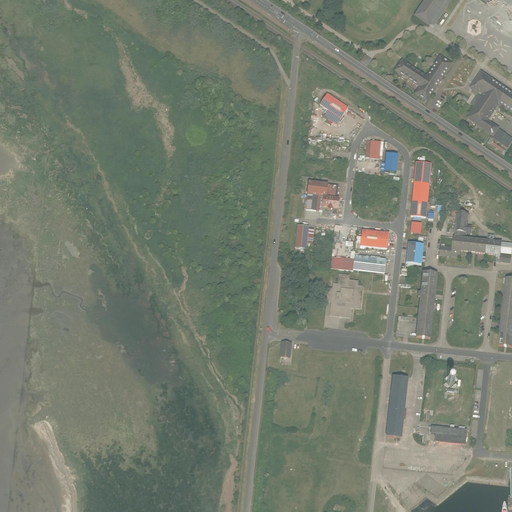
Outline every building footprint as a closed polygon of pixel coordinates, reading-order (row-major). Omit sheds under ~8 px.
[(423,0),(415,14),(429,23),(430,21),(435,24),(445,10),(451,0),(423,0)] [(372,60),(365,55),(361,62),(367,66),(372,60)] [(440,55),(426,75),(402,59),(394,71),(418,87),(414,93),(428,102),(436,89),(453,64),(440,55)] [(489,121),(499,105),(511,113),(511,91),(481,71),(476,79),(474,82),(471,86),(470,88),(478,94),(480,92),(483,94),(467,118),(475,124),(483,129),(494,137),(499,128),(489,121)] [(347,110),(326,95),(318,106),(326,112),(323,117),(336,126),(347,110)] [(511,137),(499,128),(494,137),(493,138),(507,148),(511,140),(511,137)] [(380,142),(370,141),(368,159),(379,160),(380,142)] [(399,153),(387,152),(385,170),(397,171),(399,153)] [(417,163),(412,218),(428,220),(434,165),(417,163)] [(328,183),(307,181),(306,194),(317,195),(323,196),(326,196),(328,185),(328,183)] [(338,186),(328,185),(326,196),(337,197),(338,186)] [(304,210),(316,211),(317,195),(306,194),(304,210)] [(338,208),(339,197),(337,197),(326,196),(323,196),(322,207),(338,208)] [(455,236),(466,237),(466,233),(471,233),(472,226),(467,225),(469,213),(457,212),(455,236)] [(410,233),(420,234),(421,223),(411,223),(410,233)] [(308,227),(297,226),(294,249),(306,250),(307,244),(308,229),(308,227)] [(390,234),(362,232),(361,247),(389,249),(390,234)] [(511,242),(466,237),(455,236),(453,236),(452,247),(439,246),(438,256),(448,257),(460,259),(461,252),(474,253),(496,255),(495,261),(499,262),(505,262),(511,263),(511,250),(511,242)] [(424,246),(408,245),(406,264),(422,266),(424,246)] [(355,271),(385,274),(386,259),(356,256),(355,271)] [(417,297),(420,297),(417,318),(415,338),(423,339),(430,339),(434,307),(435,297),(437,273),(430,272),(422,272),(420,291),(417,291),(417,297)] [(331,289),(326,289),(325,302),(330,302),(329,317),(349,318),(350,309),(361,310),(362,287),(357,287),(358,282),(348,281),(349,276),(337,275),(337,284),(332,284),(331,289)] [(511,278),(505,278),(501,327),(499,346),(506,347),(511,347),(511,278)] [(292,343),(283,342),(281,358),(290,359),(292,343)] [(409,379),(394,377),(392,392),(389,421),(387,438),(403,439),(409,379)] [(468,430),(431,427),(431,435),(436,436),(435,442),(467,445),(468,430)]
